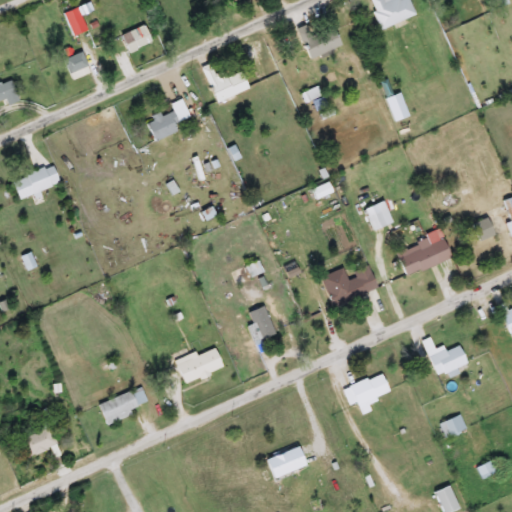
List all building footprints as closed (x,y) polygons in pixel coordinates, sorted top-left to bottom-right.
[(407,0),(414,16),(379,30),(366,0),(395,0),(396,1),(398,0),(407,0)] [(60,15),(75,8),(86,31),(70,38),(60,15)] [(294,30),(308,23),(312,34),(331,26),(340,46),(308,60),(294,30)] [(121,37),(143,30),(146,41),(125,48),(121,37)] [(70,81),(61,61),(79,53),(88,74),(70,81)] [(206,86),(238,72),(246,90),(214,104),(206,86)] [(2,100),(0,100),(0,83),(8,81),(16,103),(5,107),(2,100)] [(177,133),(151,143),(142,121),(170,111),(167,105),(180,100),(185,115),(173,120),(177,133)] [(9,179),(51,168),(56,187),(14,198),(9,179)] [(309,191),(324,184),(328,193),(314,200),(309,191)] [(509,222),(501,201),(509,198),(511,205),(511,232),(508,234),(504,224),(509,222)] [(386,215),(381,217),(384,226),(371,232),(363,210),(381,202),(386,215)] [(476,243),(468,226),(482,218),(491,235),(476,243)] [(394,256),(439,237),(448,259),(403,278),(394,256)] [(318,277),(340,268),(343,277),(366,268),(375,291),(331,309),(318,277)] [(251,325),(246,313),(261,306),(272,334),(251,342),(245,327),(251,325)] [(511,339),(508,341),(500,312),(511,308),(511,339)] [(457,346),(464,365),(433,377),(421,342),(428,339),(432,351),(441,347),(443,351),(457,346)] [(220,369),(181,385),(171,363),(211,347),(220,369)] [(340,389),(379,373),(387,393),(365,402),(369,411),(359,415),(355,403),(347,406),(340,389)] [(101,422),(95,403),(140,389),(146,408),(101,422)] [(464,430),(443,439),(437,424),(458,415),(464,430)] [(16,441),(43,425),(54,444),(27,460),(16,441)] [(262,461),(296,448),(303,466),(270,479),(262,461)] [(492,472),(480,479),(474,469),(487,462),(492,472)] [(439,511),(430,493),(446,486),(456,510),(451,511),(439,511)]
